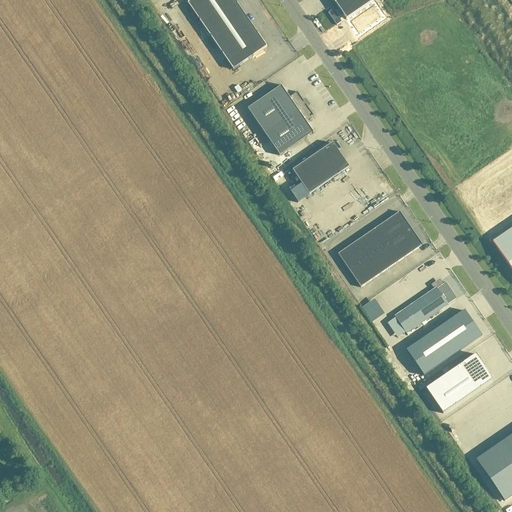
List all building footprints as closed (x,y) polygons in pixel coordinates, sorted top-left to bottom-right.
[(233,0),(193,0),(187,5),(233,71),(266,48),(233,0)] [(373,2),(371,0),(331,0),(346,21),(373,2)] [(247,110),(279,157),(312,134),(313,135),(305,122),(312,117),(313,117),(307,108),(309,106),(305,100),(303,102),(297,93),(296,93),(296,94),(289,99),(280,86),(279,86),(280,88),(247,110)] [(309,196),(349,169),(332,144),(292,172),(309,196)] [(301,185),(289,193),(297,204),(308,197),(301,185)] [(307,207),(301,210),(308,225),(325,217),(323,211),(311,216),(307,207)] [(399,213),(353,245),(337,255),(360,289),(421,247),(422,247),(399,213)] [(338,234),(333,227),(317,238),(323,245),(338,234)] [(511,272),(511,229),(492,243),(511,272)] [(436,290),(394,318),(406,335),(447,306),(447,305),(455,300),(445,285),(436,291),(436,290)] [(423,377),(481,337),(464,312),(406,352),(423,377)] [(484,368),(475,355),(463,364),(426,390),(443,415),(492,381),(483,368),(484,368)] [(504,503),(511,496),(511,436),(475,461),(504,503)]
